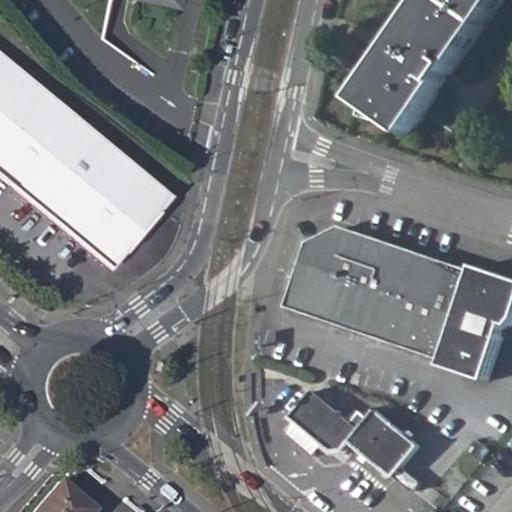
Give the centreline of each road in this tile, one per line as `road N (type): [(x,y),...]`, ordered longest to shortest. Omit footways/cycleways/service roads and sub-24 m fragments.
road 1 (tertiary): [(130,359),(251,257),(278,155)]
road 2 (tertiary): [(228,139),(193,266),(101,333)]
road 3 (residential): [(511,221),(278,155)]
road 4 (secondary): [(279,511),(138,396)]
road 5 (tertiary): [(278,155),(311,0)]
road 6 (residential): [(46,0),(100,60),(162,102)]
road 7 (tertiary): [(258,0),(228,139)]
